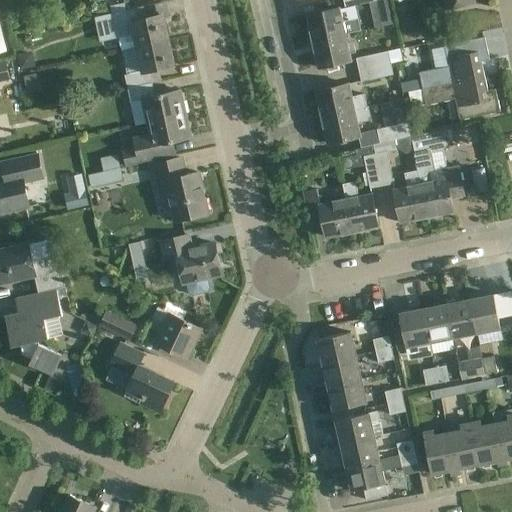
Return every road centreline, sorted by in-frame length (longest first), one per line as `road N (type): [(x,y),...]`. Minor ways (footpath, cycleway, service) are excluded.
road 1 (residential): [(267,277),(511,239)]
road 2 (residential): [(174,483),(267,277)]
road 3 (residential): [(233,141),(303,127),(274,0)]
road 4 (residential): [(233,141),(203,0)]
road 5 (residential): [(267,277),(233,141)]
road 6 (residential): [(174,483),(134,473),(62,434)]
